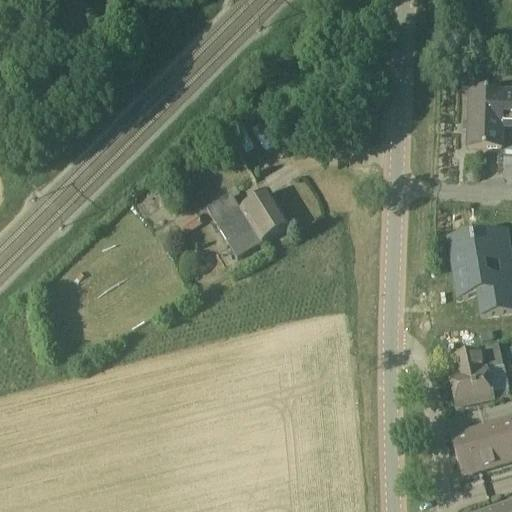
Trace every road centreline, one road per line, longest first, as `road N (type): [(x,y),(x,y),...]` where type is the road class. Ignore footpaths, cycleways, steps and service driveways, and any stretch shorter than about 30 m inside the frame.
road 1 (tertiary): [(396,345),(406,0)]
road 2 (unclassified): [(449,511),(425,383),(414,357),(396,345)]
road 3 (tertiary): [(398,511),(396,345)]
